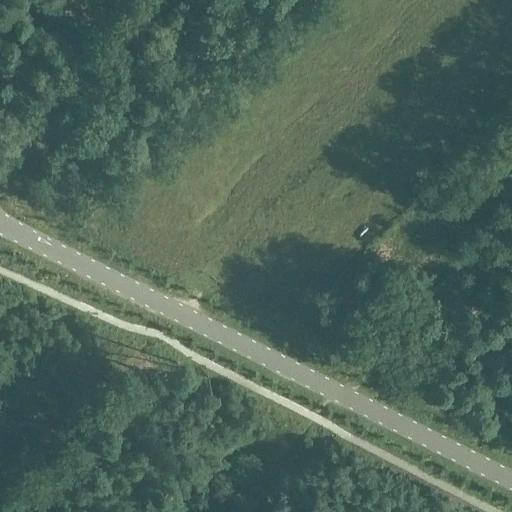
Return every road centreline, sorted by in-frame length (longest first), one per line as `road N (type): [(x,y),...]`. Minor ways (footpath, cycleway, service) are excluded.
road 1 (tertiary): [(511,479),(0,223)]
road 2 (track): [(511,223),(338,392)]
road 3 (track): [(169,304),(0,466)]
road 4 (tertiary): [(0,150),(110,52),(150,0)]
